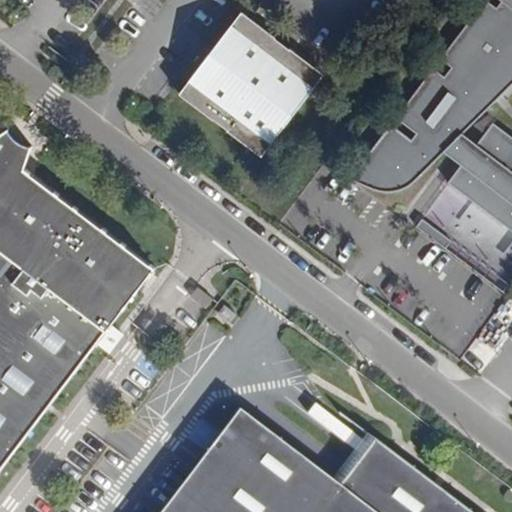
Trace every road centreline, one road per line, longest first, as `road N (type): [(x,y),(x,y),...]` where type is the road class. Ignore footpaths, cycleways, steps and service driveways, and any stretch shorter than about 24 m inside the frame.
road 1 (unclassified): [(94,121),(511,435)]
road 2 (unknown): [(6,511),(226,221)]
road 3 (unclassified): [(190,0),(94,121)]
